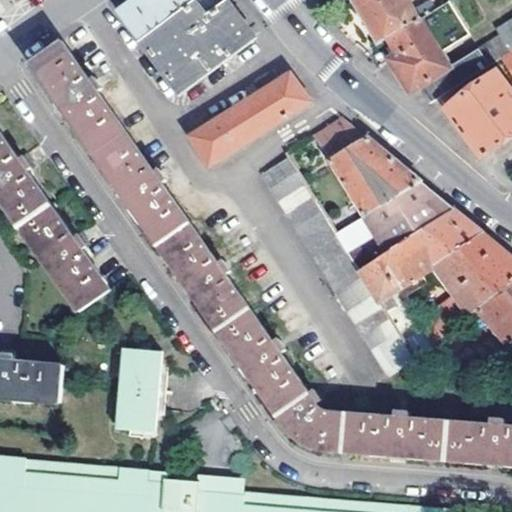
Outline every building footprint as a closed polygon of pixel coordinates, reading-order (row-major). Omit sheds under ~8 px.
[(131,0),(118,10),(142,41),(196,0),(131,0)] [(223,0),(196,0),(142,41),(182,93),(253,39),(232,11),(223,0)] [(428,0),(413,9),(408,0),(354,0),(380,42),(388,37),(420,19),(449,1),(449,0),(437,7),(432,0),(428,0)] [(469,35),(449,1),(420,19),(388,37),(399,56),(390,61),(405,86),(409,94),(417,89),(427,106),(439,98),(462,83),(500,59),(511,50),(511,19),(496,30),(498,35),(449,68),(439,53),(469,35)] [(154,173),(99,93),(104,89),(96,77),(90,82),(61,40),(30,63),(56,100),(121,192),(159,246),(191,225),(162,184),(169,180),(161,169),(154,173)] [(511,50),(500,59),(511,77),(511,50)] [(469,137),(484,157),(511,135),(511,92),(496,72),(469,92),(462,83),(439,98),(469,137)] [(211,166),(310,102),(289,73),(191,137),(211,166)] [(382,151),(340,117),(314,134),(365,217),(419,181),(382,151)] [(0,199),(78,312),(109,289),(82,249),(87,246),(82,239),(79,234),(74,237),(27,170),(33,167),(29,161),(25,155),(20,159),(0,130),(0,199)] [(297,170),(288,157),(263,174),(271,187),(297,170)] [(305,184),(297,170),(271,187),(280,200),(305,184)] [(419,181),(365,217),(386,253),(452,209),(447,204),(419,181)] [(313,196),(305,184),(280,200),(287,213),(313,196)] [(321,210),(313,196),(287,213),(296,226),(321,210)] [(432,265),(481,232),(459,214),(452,209),(386,253),(360,271),(363,276),(374,293),(379,301),(432,265)] [(329,223),(321,210),(296,226),(304,239),(329,223)] [(338,236),(329,223),(304,239),(312,252),(338,236)] [(511,426),(506,426),(507,419),(492,418),(491,425),(410,419),(410,412),(396,412),(395,418),(333,413),(326,412),(322,411),(318,406),(324,401),(319,395),(315,389),(309,393),(304,385),(282,354),(288,350),(280,338),(274,342),(227,276),(233,272),(225,260),(218,264),(191,225),(159,246),(188,286),(246,369),(286,425),(290,430),(299,439),(303,443),(308,447),(319,449),(335,450),(398,455),(495,462),(511,462),(511,426)] [(430,346),(478,309),(511,281),(511,257),(501,249),(481,232),(432,265),(452,297),(432,312),(431,310),(415,322),(430,346)] [(346,249),(338,236),(312,252),(321,266),(346,249)] [(354,262),(346,249),(321,266),(329,278),(354,262)] [(363,276),(360,271),(354,262),(329,278),(338,292),(363,276)] [(511,281),(478,309),(507,346),(511,341),(511,281)] [(382,306),(379,301),(374,293),(348,310),(357,323),(382,306)] [(390,319),(382,306),(357,323),(364,335),(390,319)] [(394,325),(399,332),(406,344),(414,358),(430,346),(415,322),(410,315),(394,325)] [(399,332),(394,325),(390,319),(364,335),(373,348),(399,332)] [(406,344),(399,332),(373,348),(381,361),(406,344)] [(414,358),(406,344),(381,361),(389,375),(414,358)] [(157,430),(163,348),(127,345),(121,427),(157,430)] [(0,359),(0,358),(0,397),(60,402),(63,364),(15,361),(16,354),(8,354),(1,353),(0,359)] [(435,511),(231,493),(233,486),(198,482),(154,478),(155,471),(152,471),(0,456),(0,511),(435,511)]
